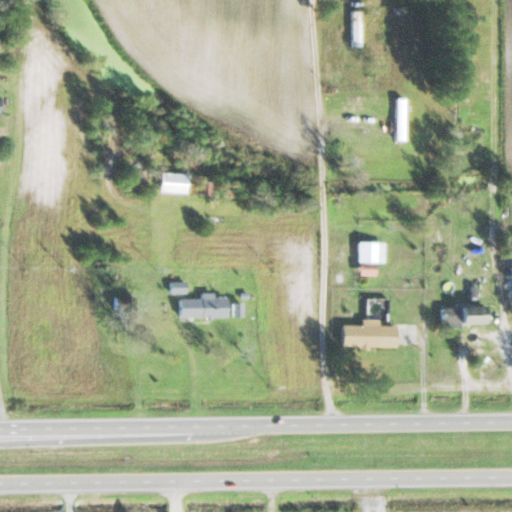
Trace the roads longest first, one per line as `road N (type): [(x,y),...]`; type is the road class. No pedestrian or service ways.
road 1 (trunk): [(0,485),(511,478)]
road 2 (trunk): [(511,422),(0,429)]
road 3 (residential): [(330,424),(320,0)]
road 4 (residential): [(511,351),(494,251),(496,0)]
road 5 (trunk): [(232,425),(162,439),(0,442)]
